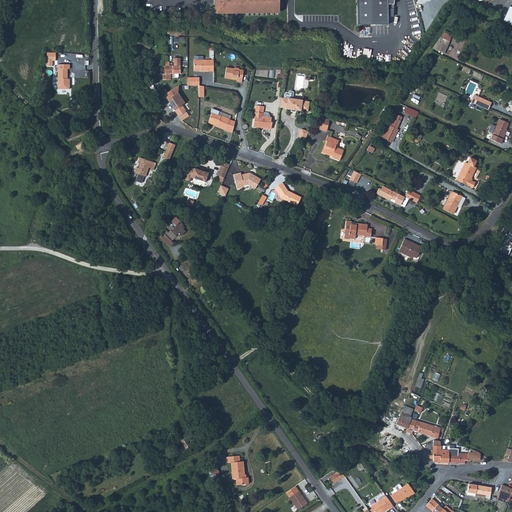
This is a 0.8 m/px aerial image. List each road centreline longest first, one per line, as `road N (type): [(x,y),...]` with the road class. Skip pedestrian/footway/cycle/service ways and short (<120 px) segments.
road 1 (unclassified): [(511,189),(480,236),(460,244),(184,132),(148,131),(102,146)]
road 2 (unclassified): [(102,146),(121,205),(335,511)]
road 3 (track): [(0,250),(37,250),(97,269),(168,271)]
road 4 (unclassified): [(95,0),(102,146)]
